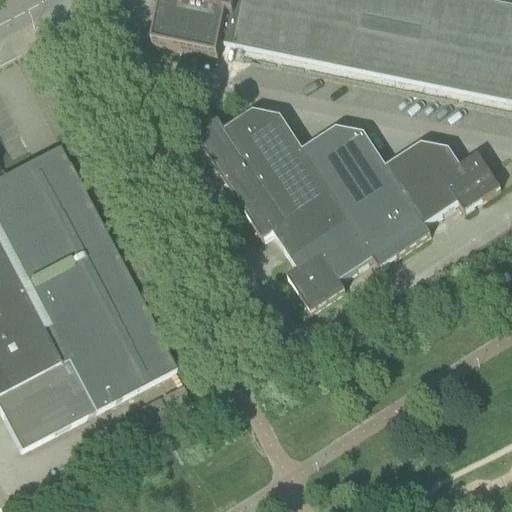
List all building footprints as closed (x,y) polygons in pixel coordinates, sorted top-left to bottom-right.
[(160,8),(151,50),(217,64),(220,50),(231,52),(236,53),(511,108),(511,12),(451,0),(164,0),(163,6),(154,4),(154,6),(160,8)] [(286,283),(297,301),(310,320),(344,297),(339,289),(372,267),(378,275),(430,241),(424,232),(458,210),(463,219),(500,195),(477,160),(459,172),(448,155),(420,150),(385,173),(363,139),(335,134),(302,156),(280,122),(252,117),(224,135),(217,126),(212,129),(205,119),(186,131),(262,247),(272,240),(296,277),(286,283)] [(0,420),(19,457),(174,376),(58,154),(0,183),(0,420)] [(249,379),(253,388),(262,384),(258,375),(249,379)] [(160,401),(169,418),(189,408),(179,390),(160,401)] [(136,414),(146,432),(165,421),(156,403),(136,414)] [(160,435),(139,446),(144,455),(165,444),(161,436),(160,435)]
